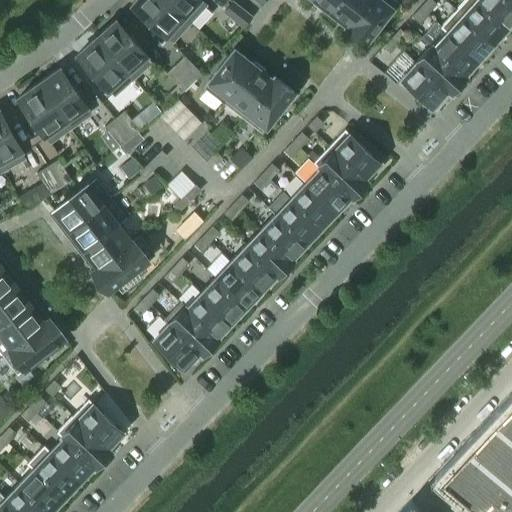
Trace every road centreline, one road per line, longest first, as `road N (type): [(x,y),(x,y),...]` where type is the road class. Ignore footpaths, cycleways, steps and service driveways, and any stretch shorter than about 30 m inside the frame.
road 1 (residential): [(199,416),(427,175)]
road 2 (residential): [(199,416),(119,315),(85,347),(163,454)]
road 3 (residential): [(460,140),(359,62),(326,97),(427,175)]
road 4 (tertiary): [(511,296),(309,511)]
road 5 (unclassified): [(379,511),(511,372)]
road 6 (residential): [(0,86),(98,0)]
